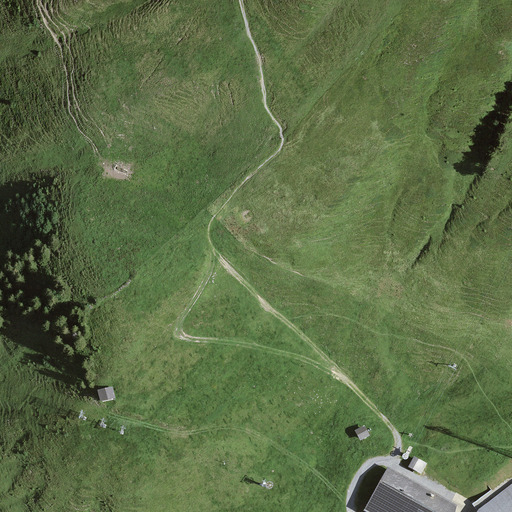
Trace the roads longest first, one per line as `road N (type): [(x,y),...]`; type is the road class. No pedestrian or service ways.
road 1 (track): [(389,459),(398,445),(393,430),(209,241)]
road 2 (track): [(351,506),(314,470),(240,426),(180,432),(106,411)]
road 3 (track): [(511,485),(467,508),(389,459)]
